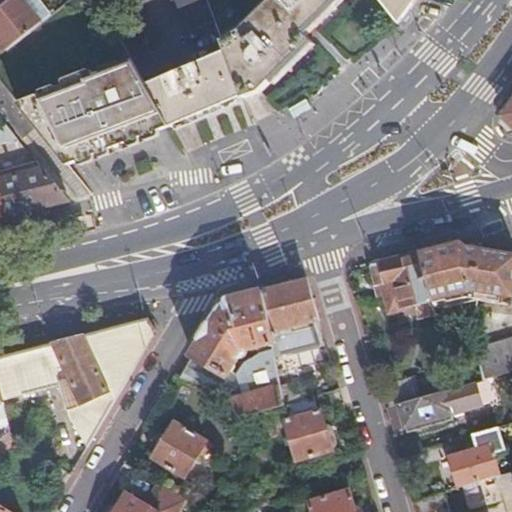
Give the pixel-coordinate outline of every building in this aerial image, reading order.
[(22,0),(6,0),(0,5),(0,47),(4,52),(38,25),(40,24),(22,0)] [(272,0),(244,30),(222,36),(226,47),(243,97),(264,89),(313,39),(305,32),(316,20),(323,13),(336,0),(272,0)] [(381,0),(386,5),(398,20),(412,0),(381,0)] [(226,47),(144,80),(169,126),(243,97),(226,47)] [(133,59),(81,79),(119,126),(112,132),(117,146),(169,126),(144,80),(133,59)] [(119,126),(81,79),(18,103),(67,165),(117,146),(112,132),(119,126)] [(511,99),(501,114),(511,123),(511,99)] [(0,215),(76,197),(49,162),(42,167),(8,123),(0,127),(0,215)] [(457,241),(420,252),(433,298),(472,288),(511,293),(511,251),(464,245),(465,240),(463,240),(457,241)] [(420,252),(370,265),(376,286),(382,284),(391,313),(404,311),(405,315),(413,313),(414,319),(437,314),(433,298),(420,252)] [(273,289),(266,290),(276,339),(273,342),(271,346),(270,350),(271,355),(317,344),(311,320),(318,318),(308,280),(273,289)] [(433,298),(437,314),(440,326),(469,318),(469,320),(472,318),(473,316),(474,315),(474,314),(475,313),(475,311),(475,309),(475,305),(474,302),(472,288),(433,298)] [(196,349),(180,374),(222,392),(229,420),(242,416),(259,411),(285,404),(280,388),(271,355),(270,350),(271,346),(273,342),(276,339),(266,290),(225,300),(226,305),(220,307),(196,349)] [(60,382),(61,383),(70,415),(97,431),(156,329),(149,319),(55,342),(64,364),(70,378),(60,382)] [(511,336),(477,349),(485,380),(492,378),(511,372),(511,336)] [(55,342),(49,344),(56,367),(64,364),(55,342)] [(49,344),(0,355),(0,359),(9,397),(61,383),(60,382),(56,367),(49,344)] [(0,359),(0,386),(3,398),(9,397),(0,359)] [(56,367),(60,382),(70,378),(64,364),(56,367)] [(384,385),(390,406),(445,391),(447,391),(441,369),(384,385)] [(492,378),(485,380),(458,388),(464,409),(489,402),(486,389),(494,386),(492,378)] [(307,381),(280,388),(285,404),(311,396),(307,381)] [(447,391),(445,391),(451,413),(464,409),(458,388),(447,391)] [(445,391),(390,406),(386,407),(392,429),(451,413),(445,391)] [(0,437),(10,430),(5,407),(0,408),(0,437)] [(321,409),(284,419),(296,461),(334,450),(332,446),(338,441),(336,432),(327,430),(321,409)] [(259,411),(242,416),(237,453),(252,455),(259,411)] [(175,423),(154,459),(184,478),(199,453),(202,454),(208,443),(175,423)] [(0,456),(24,439),(10,430),(0,437),(0,456)] [(498,430),(471,437),(475,450),(448,457),(456,489),(498,477),(500,477),(494,454),(504,451),(498,430)] [(74,470),(39,449),(30,465),(64,487),(73,471),(74,470)] [(511,511),(511,473),(500,477),(498,477),(508,511),(511,511)] [(127,494),(116,511),(181,511),(188,502),(159,484),(146,506),(127,494)] [(312,500),(314,511),(358,511),(352,488),(312,500)] [(449,511),(443,492),(412,500),(415,511),(449,511)] [(23,499),(15,511),(41,511),(42,510),(23,499)]
